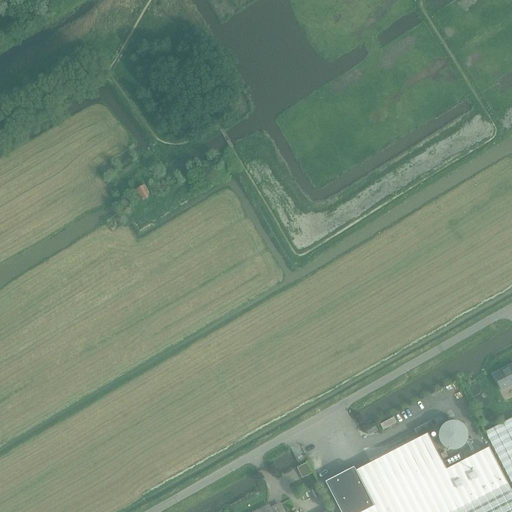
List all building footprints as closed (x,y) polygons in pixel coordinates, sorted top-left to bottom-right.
[(149,193),(144,186),(136,191),(143,202),(147,199),(149,193)] [(511,365),(493,375),(502,391),(511,385),(511,365)] [(511,419),(485,433),(511,483),(511,419)] [(511,511),(511,491),(489,448),(447,470),(428,435),(435,431),(430,422),(414,430),(419,439),(356,471),(354,467),(353,468),(354,471),(350,473),(348,470),(344,472),(346,475),(328,484),(327,481),(326,482),(340,511),(511,511)] [(460,454),(445,462),(448,467),(463,459),(460,454)]
